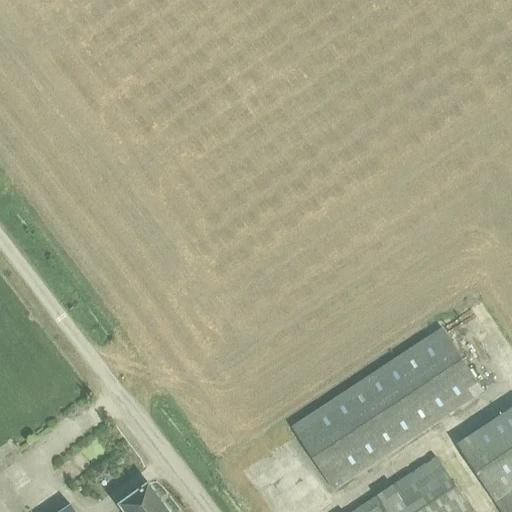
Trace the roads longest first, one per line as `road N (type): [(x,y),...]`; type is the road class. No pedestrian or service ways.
road 1 (unclassified): [(114,389),(0,240)]
road 2 (residential): [(114,389),(208,511)]
